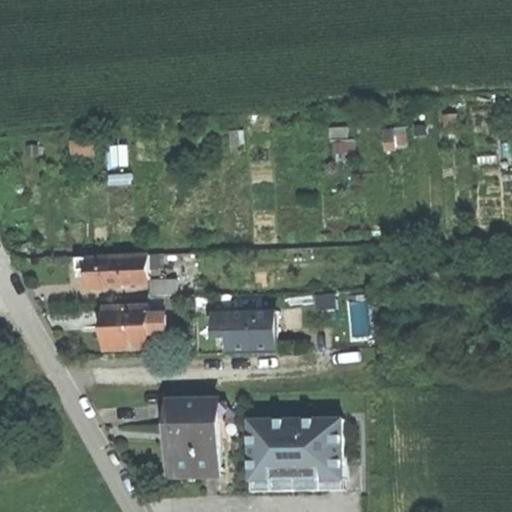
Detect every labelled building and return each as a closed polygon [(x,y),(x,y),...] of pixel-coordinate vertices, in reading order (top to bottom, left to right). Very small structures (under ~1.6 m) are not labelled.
[(150,255),(136,256),(138,278),(151,277),(150,255)] [(136,256),(74,259),(75,272),(75,279),(76,288),(111,286),(110,279),(138,278),(136,256)] [(59,273),(75,272),(74,259),(58,260),(59,273)] [(184,275),(151,277),(138,278),(139,295),(185,292),(184,275)] [(138,306),(92,309),(93,327),(94,348),(140,345),(139,331),(138,313),(138,306)] [(206,321),(206,334),(219,334),(219,347),(265,345),(264,308),(205,310),(206,321)] [(154,312),(138,313),(139,331),(155,330),(154,312)] [(210,399),(161,402),(162,424),(165,424),(166,440),(168,470),(191,468),(191,473),(214,472),(210,399)] [(362,487),(359,413),(256,417),(258,491),(362,487)]
